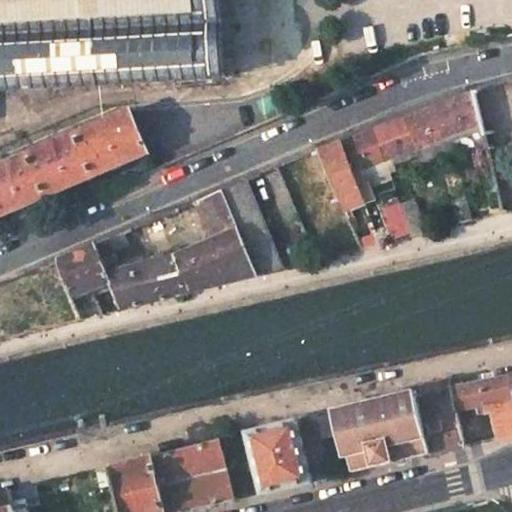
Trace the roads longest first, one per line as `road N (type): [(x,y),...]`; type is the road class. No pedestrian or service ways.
road 1 (residential): [(0,262),(332,121),(511,61)]
road 2 (residential): [(329,511),(511,464)]
